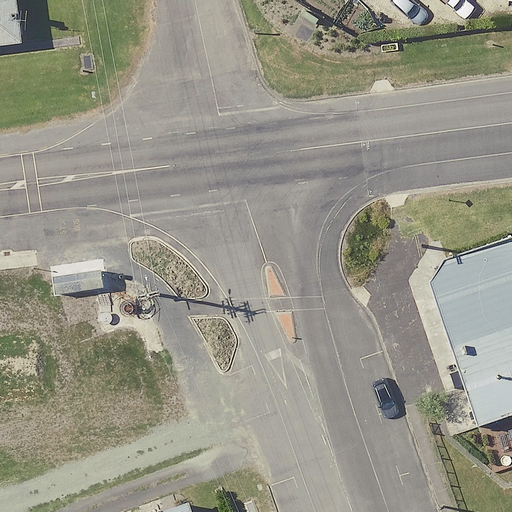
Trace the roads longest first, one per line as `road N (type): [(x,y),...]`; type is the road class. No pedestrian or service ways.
road 1 (unclassified): [(348,511),(232,157)]
road 2 (unclassified): [(511,122),(232,157)]
road 3 (unclassified): [(232,157),(0,187)]
road 4 (unclassified): [(194,0),(232,157)]
